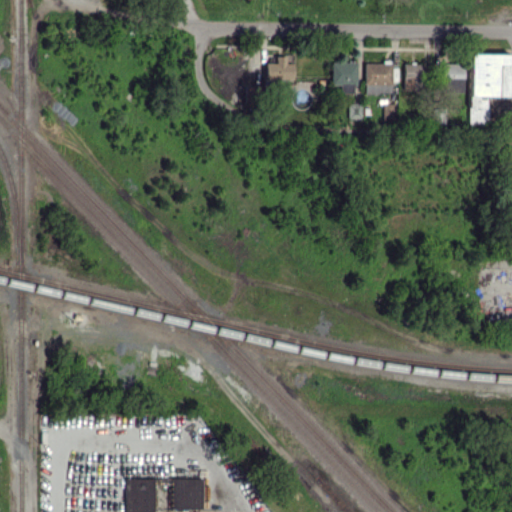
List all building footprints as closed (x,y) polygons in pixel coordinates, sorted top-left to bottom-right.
[(467,123),(486,123),(487,96),(509,96),(510,53),(468,53),(467,123)] [(292,80),(293,63),(285,63),(285,56),(274,56),(274,63),(264,63),(264,79),(292,80)] [(330,62),(331,85),(339,84),(339,93),(355,93),(354,61),(330,62)] [(363,62),(364,93),(390,92),(390,62),(363,62)] [(422,63),(403,63),(402,87),(421,88),(422,63)] [(360,118),(360,103),(347,103),(347,117),(360,118)] [(201,478),(171,477),(170,508),(201,509),(201,478)] [(123,511),(151,511),(153,478),(124,478),(123,511)]
